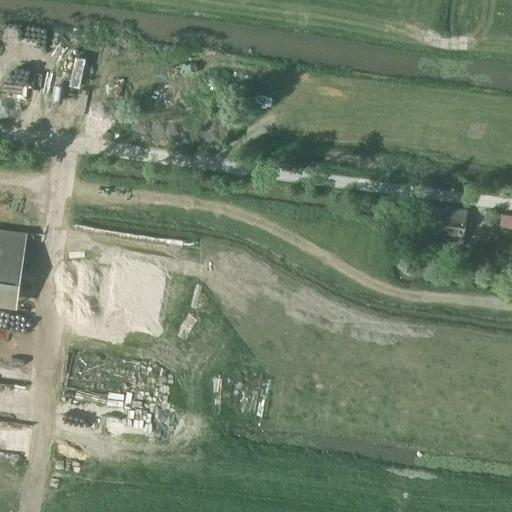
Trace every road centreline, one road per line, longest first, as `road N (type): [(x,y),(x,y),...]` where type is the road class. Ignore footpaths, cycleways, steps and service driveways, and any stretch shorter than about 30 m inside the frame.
road 1 (track): [(0,179),(190,202),(277,231),(372,286),(511,307)]
road 2 (track): [(30,511),(69,143)]
